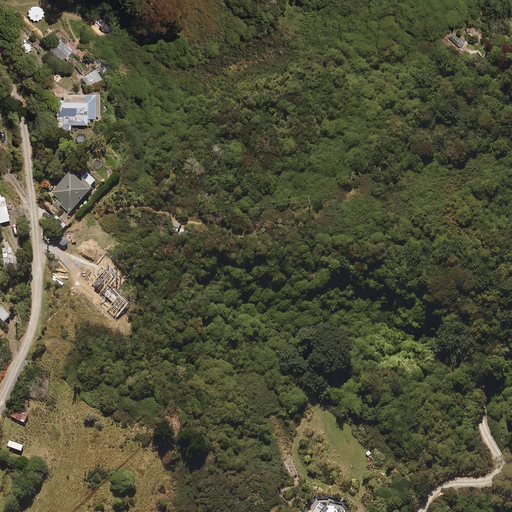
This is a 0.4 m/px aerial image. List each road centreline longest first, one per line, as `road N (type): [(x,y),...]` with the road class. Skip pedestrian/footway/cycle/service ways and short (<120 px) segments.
road 1 (residential): [(0,403),(30,333),(39,285),(22,123),(0,68)]
road 2 (residential): [(423,507),(442,485),(501,473),(480,413),(490,366),(511,351)]
